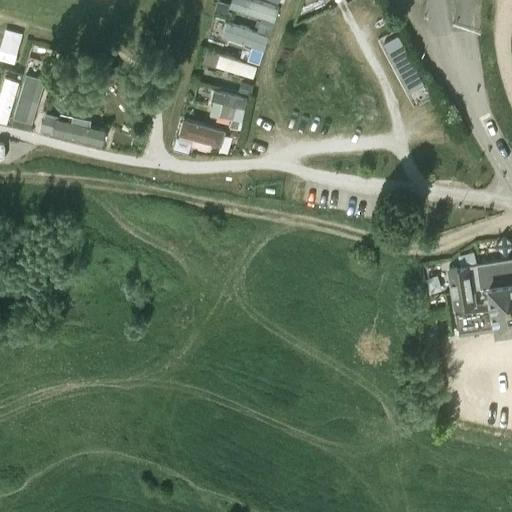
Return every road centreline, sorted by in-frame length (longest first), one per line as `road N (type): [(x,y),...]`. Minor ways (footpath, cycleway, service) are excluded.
road 1 (track): [(0,180),(151,194),(327,225),(418,253),(511,216)]
road 2 (track): [(312,177),(268,163),(165,165),(84,155),(0,129)]
road 3 (track): [(0,503),(84,453),(110,455),(251,511)]
road 4 (tertiary): [(511,169),(461,72),(445,0)]
road 5 (track): [(165,165),(151,92),(110,54)]
